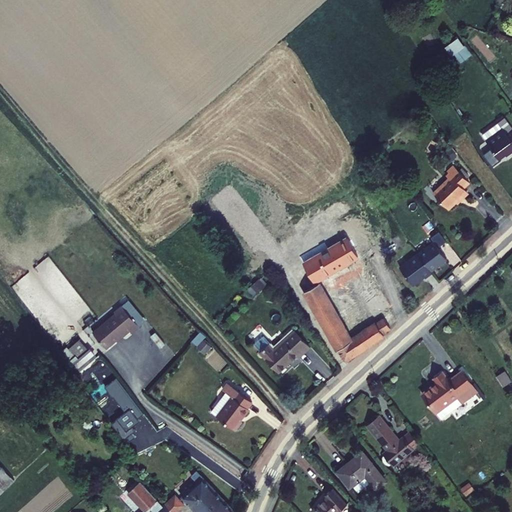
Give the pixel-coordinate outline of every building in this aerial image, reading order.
[(468,58),(460,47),(454,51),(462,62),(468,58)] [(509,155),(511,152),(511,128),(505,119),(483,135),(486,139),(486,140),(500,158),(507,153),(509,155)] [(451,162),(457,157),(450,148),(444,153),(451,162)] [(464,188),(469,182),(454,166),(448,172),(449,174),(447,176),(449,179),(434,193),(449,209),(456,202),(467,191),(464,188)] [(347,181),(288,208),(294,220),(353,192),(347,181)] [(458,205),(469,194),(467,191),(456,202),(458,205)] [(337,220),(348,239),(358,256),(390,237),(369,202),(337,220)] [(315,282),(358,256),(348,239),(305,265),(315,282)] [(434,243),(418,255),(431,272),(447,261),(434,243)] [(431,272),(418,255),(400,269),(413,286),(424,278),(425,279),(432,274),(431,272)] [(360,272),(367,268),(372,266),(366,256),(354,263),(360,272)] [(391,306),(367,268),(360,272),(357,274),(369,294),(373,302),(383,319),(388,327),(396,322),(388,308),(391,306)] [(253,297),(266,282),(260,277),(247,291),(253,297)] [(325,295),(319,284),(305,292),(311,304),(325,295)] [(373,302),(369,294),(365,297),(369,304),(373,302)] [(311,304),(316,311),(330,303),(325,295),(311,304)] [(382,334),(390,329),(388,327),(383,319),(351,341),(330,303),(316,311),(339,353),(344,360),(383,335),(382,334)] [(129,328),(132,332),(140,326),(122,304),(114,311),(116,312),(93,332),(106,348),(129,328)] [(254,345),(260,351),(269,344),(274,350),(295,330),(293,328),(273,347),(264,336),(254,345)] [(260,351),(260,352),(279,372),(297,356),(299,357),(310,347),(295,330),(274,350),(269,344),(260,351)] [(78,359),(89,349),(80,339),(69,348),(78,359)] [(205,352),(211,346),(204,340),(199,346),(205,352)] [(448,377),(422,396),(436,414),(457,398),(462,404),(477,393),(462,373),(451,381),(448,377)] [(140,418),(145,413),(117,377),(106,386),(115,396),(127,411),(119,417),(119,418),(113,423),(128,443),(137,436),(134,432),(137,430),(137,431),(138,431),(134,426),(142,420),(140,418)] [(232,395),(217,416),(234,429),(242,419),(241,419),(249,408),(248,408),(252,401),(228,382),(223,389),(225,391),(232,395)] [(217,416),(232,395),(225,391),(211,411),(217,416)] [(77,406),(84,401),(80,396),(73,402),(77,406)] [(440,420),(462,404),(457,398),(436,414),(440,420)] [(395,465),(419,444),(409,432),(400,440),(380,416),(369,426),(388,450),(385,453),(395,465)] [(377,489),(386,481),(378,470),(363,452),(338,471),(351,487),(353,485),(358,491),(371,481),(377,489)] [(0,493),(14,480),(0,464),(0,493)] [(233,511),(234,511),(196,471),(191,475),(198,483),(183,497),(196,511),(233,511)] [(341,511),(340,511),(347,504),(332,488),(325,495),(327,497),(313,511),(341,511)] [(175,496),(164,507),(168,511),(177,511),(184,506),(175,496)]
